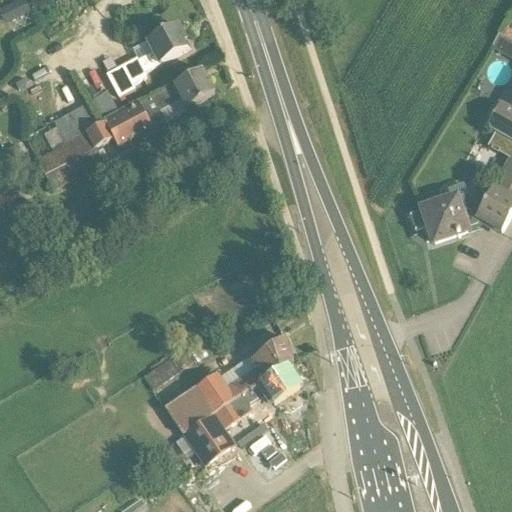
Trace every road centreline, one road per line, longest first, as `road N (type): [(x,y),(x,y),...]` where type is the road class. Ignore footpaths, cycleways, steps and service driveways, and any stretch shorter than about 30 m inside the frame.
road 1 (primary): [(452,511),(421,429),(334,260)]
road 2 (primary): [(334,260),(248,0)]
road 3 (primary): [(353,377),(389,511)]
road 4 (unclassified): [(353,377),(332,452),(341,511)]
